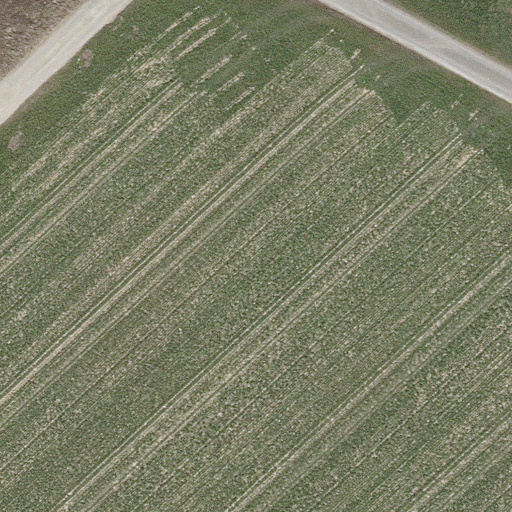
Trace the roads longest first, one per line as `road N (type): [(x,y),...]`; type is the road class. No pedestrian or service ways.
road 1 (track): [(348,0),(511,87)]
road 2 (track): [(0,123),(131,0)]
